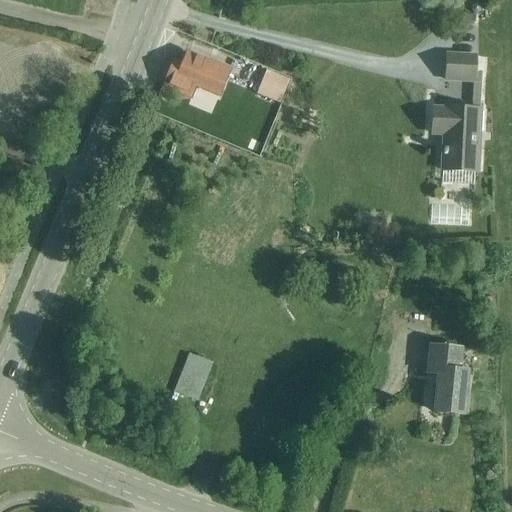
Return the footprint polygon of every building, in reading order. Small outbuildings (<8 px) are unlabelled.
[(462,15),(461,23),(474,24),(474,18),(474,15),(462,15)] [(172,62),(162,86),(191,98),(195,88),(218,97),(229,72),(185,54),(180,65),(172,62)] [(446,110),(445,111),(434,111),(432,136),(444,136),(443,173),(476,174),(481,75),(474,75),(475,58),(447,57),(445,82),(473,83),(472,111),(446,110)] [(266,72),(261,84),(285,93),(289,82),(266,72)] [(256,94),(240,134),(263,144),(279,103),(256,94)] [(461,419),(466,375),(458,375),(460,353),(430,350),(427,378),(437,379),(434,416),(461,419)] [(188,356),(173,394),(197,404),(212,366),(188,356)] [(97,434),(102,420),(88,414),(82,428),(97,434)]
